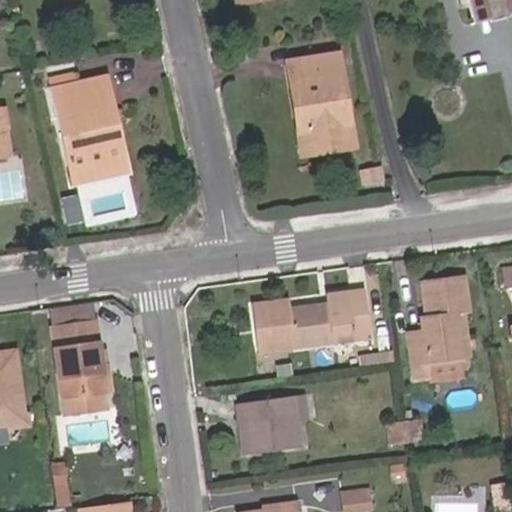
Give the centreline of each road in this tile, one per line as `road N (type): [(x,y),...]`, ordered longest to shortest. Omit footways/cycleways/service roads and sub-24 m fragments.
road 1 (residential): [(511,216),(231,256)]
road 2 (residential): [(231,256),(176,0)]
road 3 (residential): [(190,511),(156,268)]
road 4 (residential): [(156,268),(0,290)]
